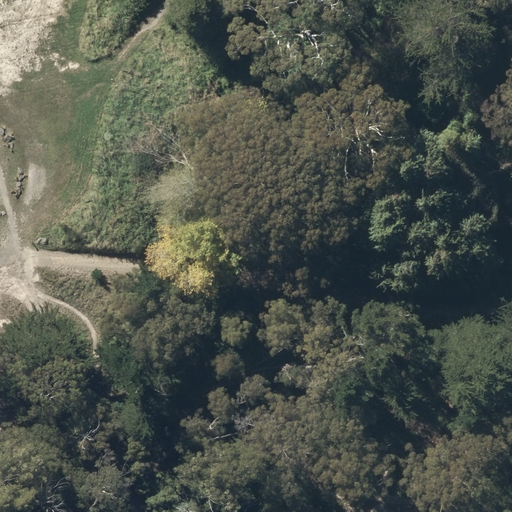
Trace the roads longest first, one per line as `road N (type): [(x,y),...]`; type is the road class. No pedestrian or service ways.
road 1 (track): [(0,276),(192,272),(511,292)]
road 2 (track): [(0,242),(36,226),(135,51),(175,0)]
road 3 (track): [(46,273),(174,511)]
road 4 (track): [(4,317),(57,511)]
